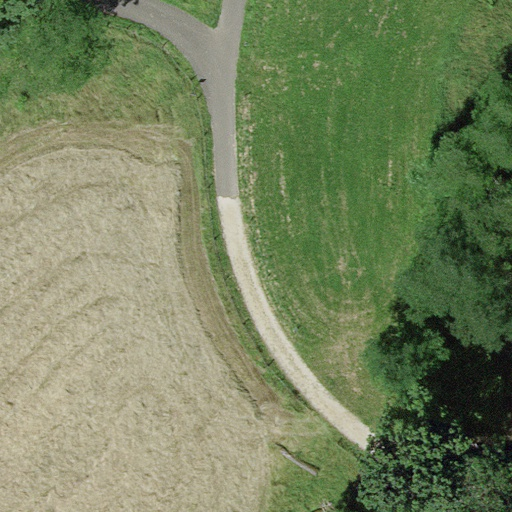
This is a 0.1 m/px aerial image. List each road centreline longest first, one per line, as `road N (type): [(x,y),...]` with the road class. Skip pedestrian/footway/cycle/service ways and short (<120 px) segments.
road 1 (track): [(505,511),(417,477),(297,385),(233,261),(222,97),(235,0)]
road 2 (track): [(222,97),(185,37),(134,0)]
